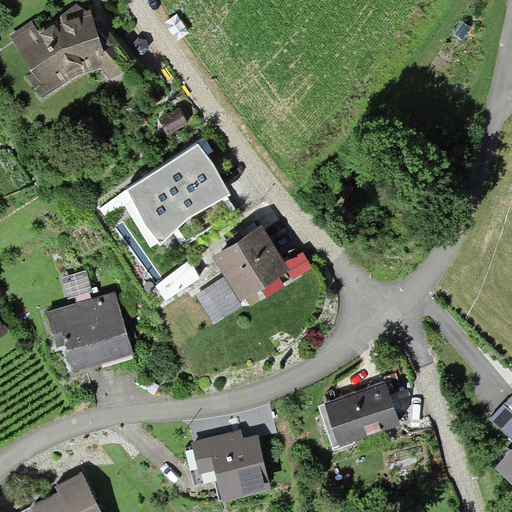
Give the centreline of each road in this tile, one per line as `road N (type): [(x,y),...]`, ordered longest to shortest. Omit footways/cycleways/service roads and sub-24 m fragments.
road 1 (residential): [(0,465),(61,429),(267,391),(319,370),(391,316)]
road 2 (residential): [(391,316),(282,207),(127,0)]
road 3 (residential): [(391,316),(435,269),(480,175),(499,84)]
road 4 (residential): [(473,511),(391,316)]
